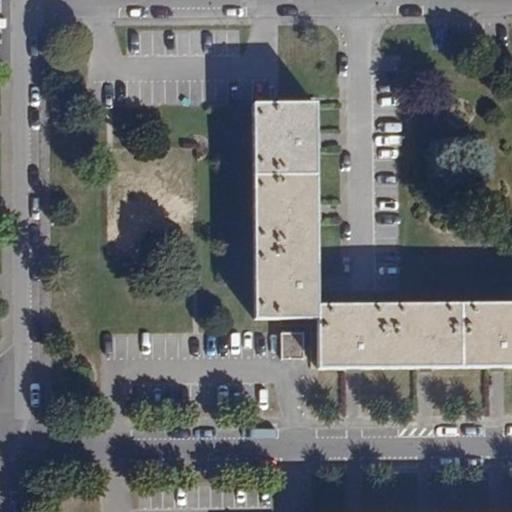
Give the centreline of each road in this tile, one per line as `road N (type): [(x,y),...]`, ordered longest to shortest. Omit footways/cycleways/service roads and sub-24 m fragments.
road 1 (residential): [(0,450),(511,446)]
road 2 (residential): [(21,10),(22,370),(0,409)]
road 3 (unknown): [(114,449),(119,387),(133,368),(281,369),(289,396),(291,511)]
road 4 (residential): [(21,10),(385,7)]
road 5 (residential): [(385,7),(511,6)]
